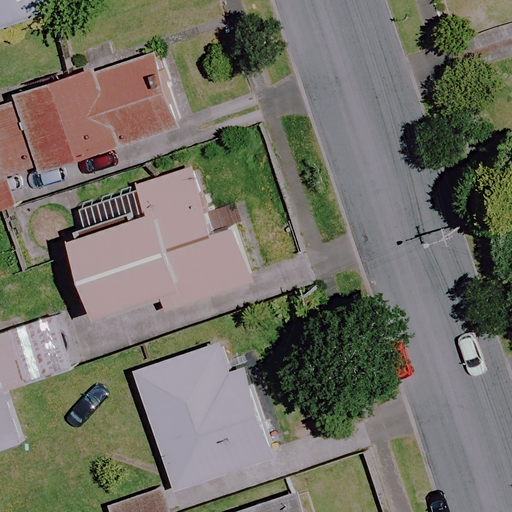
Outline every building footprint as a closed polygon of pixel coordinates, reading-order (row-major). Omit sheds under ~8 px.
[(0,0),(0,30),(62,1),(61,0),(0,0)] [(183,126),(158,50),(0,103),(0,152),(10,183),(183,126)] [(0,164),(0,210),(14,206),(2,164),(0,164)] [(91,203),(100,230),(84,236),(89,250),(63,258),(83,321),(177,289),(183,306),(259,280),(239,221),(219,227),(208,194),(173,206),(164,179),(91,203)] [(0,296),(0,303),(6,322),(55,307),(47,282),(0,296)] [(0,395),(87,364),(68,311),(0,335),(0,395)] [(236,371),(226,341),(141,369),(181,489),(282,456),(252,366),(236,371)] [(0,451),(25,443),(8,394),(0,396),(0,451)] [(176,511),(169,487),(115,504),(117,511),(176,511)] [(311,511),(309,501),(267,511),(311,511)]
